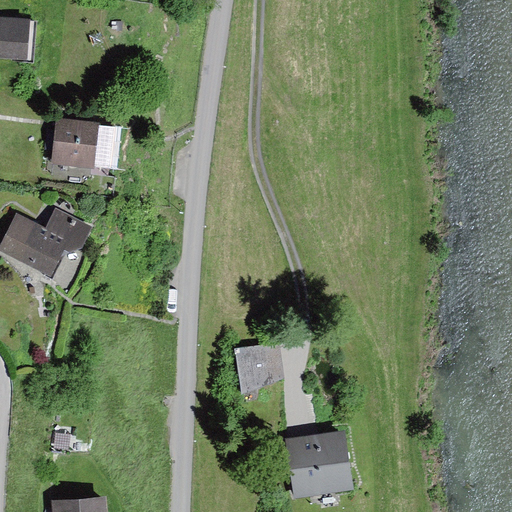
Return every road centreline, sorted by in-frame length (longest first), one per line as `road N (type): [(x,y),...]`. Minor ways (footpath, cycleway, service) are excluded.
road 1 (unclassified): [(223,0),(190,285),(184,511)]
road 2 (track): [(260,0),(254,125),(258,160),(298,267),(303,426)]
